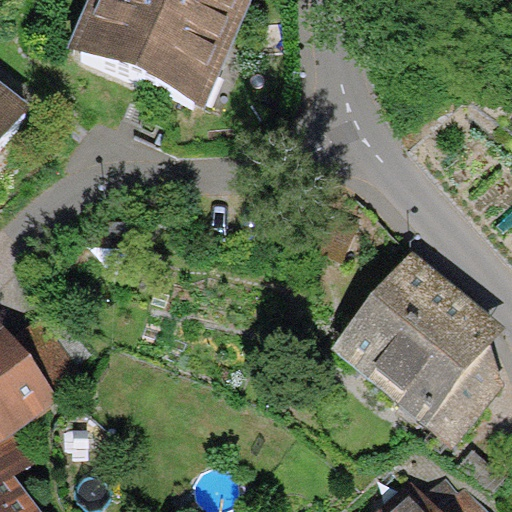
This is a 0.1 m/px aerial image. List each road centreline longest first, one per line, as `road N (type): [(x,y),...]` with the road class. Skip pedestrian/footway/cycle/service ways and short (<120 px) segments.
road 1 (residential): [(0,267),(102,177),(268,170),(357,127)]
road 2 (residential): [(357,127),(402,185),(474,252)]
road 3 (residential): [(330,0),(338,67),(357,127)]
